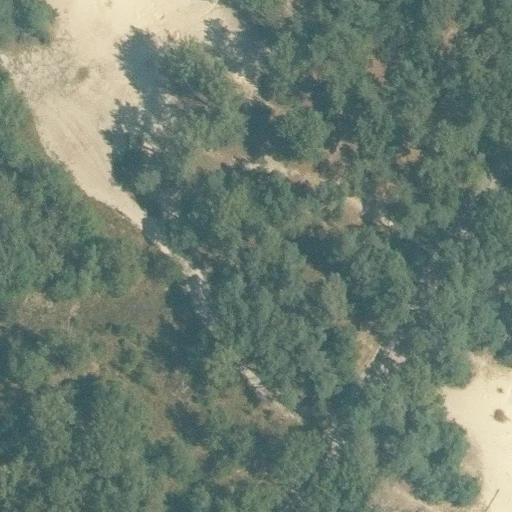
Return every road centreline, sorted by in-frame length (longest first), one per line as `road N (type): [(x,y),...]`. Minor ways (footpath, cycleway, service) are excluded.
road 1 (track): [(334,423),(71,136)]
road 2 (track): [(169,0),(71,136)]
